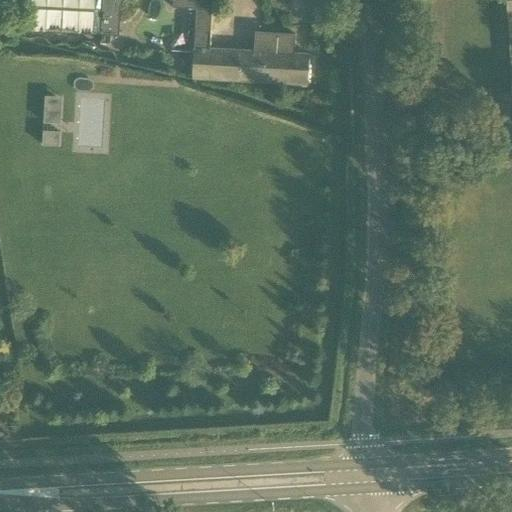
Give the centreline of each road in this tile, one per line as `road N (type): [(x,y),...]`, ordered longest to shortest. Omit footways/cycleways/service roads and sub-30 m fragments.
road 1 (unclassified): [(367,476),(375,271),(371,0)]
road 2 (secondary): [(0,494),(367,476)]
road 3 (secondary): [(367,476),(511,465)]
